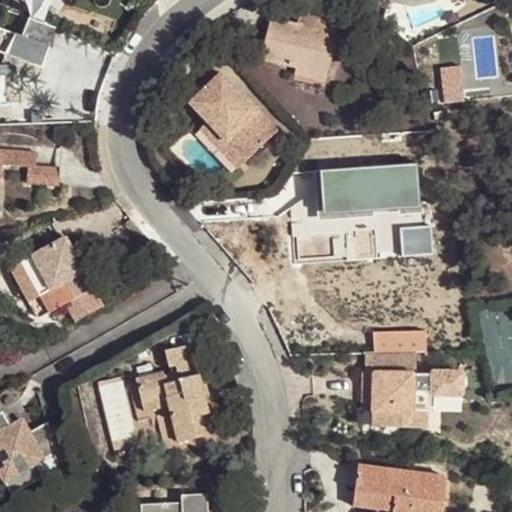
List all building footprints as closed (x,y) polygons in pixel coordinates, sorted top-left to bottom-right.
[(358,0),(379,17),(392,2),(389,0),(358,0)] [(338,34),(342,18),(301,8),(298,24),(271,17),(260,58),(295,67),(328,74),(333,52),(319,48),(323,31),(338,34)] [(27,19),(20,37),(46,47),(53,28),(27,19)] [(333,52),(338,34),(323,31),(319,48),(333,52)] [(0,105),(4,105),(2,74),(0,74),(0,53),(2,54),(9,57),(38,68),(46,47),(20,37),(13,34),(11,40),(0,35),(0,105)] [(0,57),(0,74),(2,74),(9,57),(2,54),(0,57)] [(465,99),(463,64),(442,65),(444,100),(465,99)] [(326,82),(328,74),(295,67),(294,74),(326,82)] [(245,161),(276,131),(220,74),(208,86),(203,81),(196,88),(201,93),(189,104),(245,161)] [(0,164),(24,166),(23,183),(56,185),(57,168),(32,166),(33,152),(0,149),(0,164)] [(392,193),(389,153),(319,158),(320,176),(325,176),(327,198),(392,193)] [(393,204),(392,193),(327,198),(327,209),(393,204)] [(62,238),(6,268),(24,303),(41,295),(49,311),(89,290),(78,269),(72,273),(67,263),(73,260),(62,238)] [(73,260),(67,263),(72,273),(78,269),(73,260)] [(427,351),(426,331),(374,332),(374,352),(416,351),(427,351)] [(165,405),(169,422),(204,414),(199,396),(194,374),(187,344),(161,350),(165,367),(171,365),(173,372),(160,375),(160,373),(147,376),(135,379),(132,379),(138,404),(163,398),(165,405)] [(422,373),(416,373),(416,351),(374,352),(372,352),(372,372),(364,372),(364,391),(375,391),(374,402),(374,426),(412,427),(412,410),(427,410),(431,410),(432,389),(427,389),(422,389),(422,373)] [(133,368),(135,379),(147,376),(144,365),(133,368)] [(200,373),(194,374),(199,396),(205,394),(200,373)] [(374,402),(375,391),(364,391),(364,402),(374,402)] [(163,398),(138,404),(140,411),(165,405),(163,398)] [(427,428),(427,410),(412,410),(412,427),(427,428)] [(0,415),(0,478),(1,481),(33,464),(50,454),(51,459),(70,455),(66,423),(47,427),(45,422),(26,432),(19,419),(6,426),(0,415)] [(1,481),(0,478),(0,499),(40,477),(33,464),(1,481)] [(442,511),(447,476),(358,465),(353,506),(393,511),(392,511),(442,511)] [(178,503),(143,504),(142,511),(205,511),(204,493),(177,494),(178,503)]
